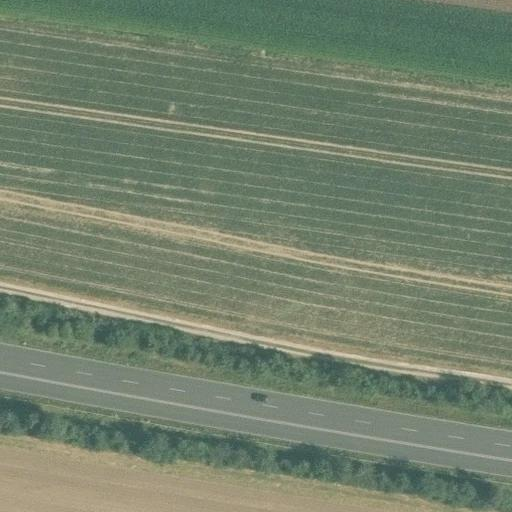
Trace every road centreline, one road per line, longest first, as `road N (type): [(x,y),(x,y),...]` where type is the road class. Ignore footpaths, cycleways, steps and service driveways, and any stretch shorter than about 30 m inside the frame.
road 1 (track): [(511,392),(0,287)]
road 2 (trunk): [(0,365),(511,453)]
